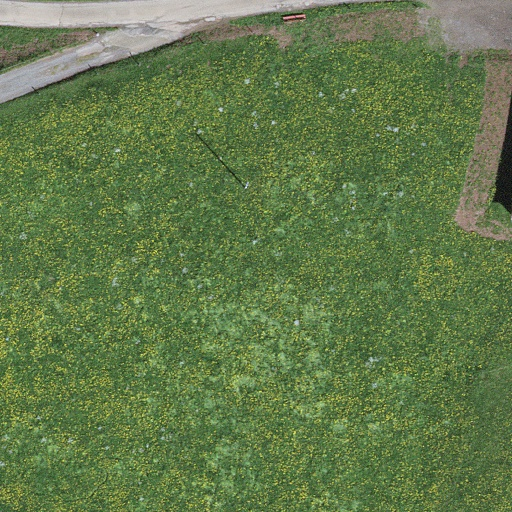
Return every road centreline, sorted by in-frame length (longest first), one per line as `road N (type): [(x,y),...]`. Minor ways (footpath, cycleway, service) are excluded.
road 1 (track): [(272,0),(0,15)]
road 2 (track): [(0,94),(216,3)]
